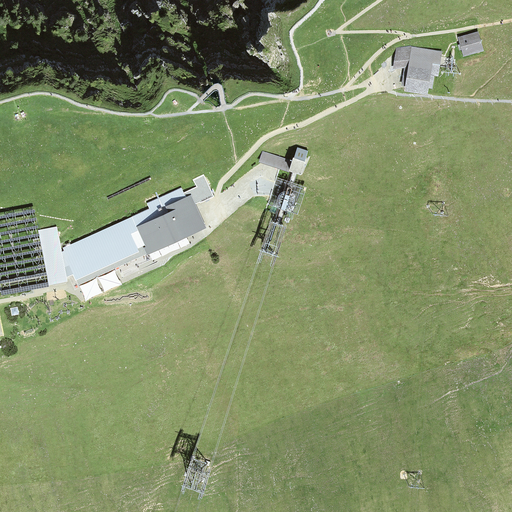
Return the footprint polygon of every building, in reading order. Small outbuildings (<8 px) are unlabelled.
[(478,33),(459,38),(463,55),(482,49),(478,33)] [(434,69),(438,70),(440,52),(412,48),(397,50),(395,64),(406,63),(403,85),(431,89),(434,69)] [(260,160),(290,170),(287,180),(298,183),(311,154),(306,154),(307,150),(297,147),(292,161),(264,152),(260,160)] [(66,251),(61,253),(64,270),(70,268),(76,280),(139,251),(137,248),(141,246),(145,244),(148,250),(193,229),(184,210),(214,196),(204,174),(193,179),(196,186),(183,193),(181,188),(147,204),(150,208),(64,248),(66,251)] [(45,256),(61,253),(55,227),(39,231),(41,238),(45,256)] [(0,290),(50,280),(41,238),(33,239),(32,230),(0,236),(0,290)] [(65,279),(64,270),(61,253),(45,256),(50,280),(50,282),(65,279)]
